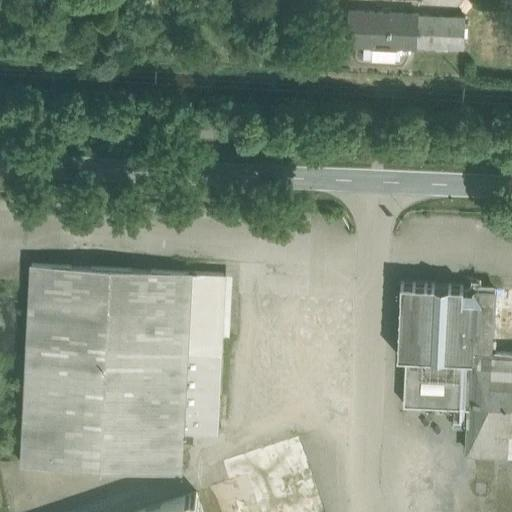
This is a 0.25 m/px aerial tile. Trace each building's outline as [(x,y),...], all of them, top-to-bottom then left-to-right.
[(419,14),(419,12),(348,9),(347,42),(417,46),(417,44),(419,14)] [(465,16),(419,14),(417,44),(464,46),(465,16)] [(223,273),(31,263),(22,463),(181,471),(183,432),(216,434),(223,273)] [(463,285),(401,282),(397,355),(406,355),(471,358),(473,327),(475,287),(474,287),(474,289),(463,289),(463,285)] [(511,288),(475,287),(473,327),(500,329),(501,307),(511,307),(511,288)] [(511,307),(501,307),(500,329),(473,327),(471,358),(469,406),(467,451),(511,452),(511,307)] [(471,358),(406,355),(403,403),(469,406),(471,358)] [(325,511),(299,435),(222,461),(239,511),(325,511)] [(203,511),(196,491),(134,511),(203,511)]
